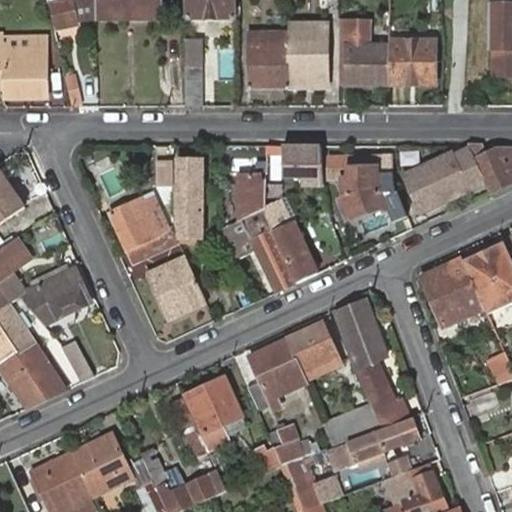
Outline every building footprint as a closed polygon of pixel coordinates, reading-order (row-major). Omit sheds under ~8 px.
[(48,0),(56,33),(79,26),(75,1),(98,1),(98,0),(48,0)] [(101,0),(101,20),(164,21),(163,0),(101,0)] [(186,0),(187,21),(234,20),(234,0),(186,0)] [(75,1),(79,26),(98,17),(98,1),(75,1)] [(511,7),(490,8),(490,52),(494,52),(494,78),(511,78),(511,7)] [(348,22),(340,22),(339,87),(348,87),(348,22)] [(371,22),(348,22),(348,87),(391,87),(391,46),(372,46),(371,22)] [(328,26),(291,26),(291,34),(291,89),(328,89),(328,26)] [(250,89),(291,89),(291,34),(250,34),(250,89)] [(0,51),(48,51),(48,41),(0,40),(0,51)] [(437,87),(437,42),(391,43),(391,46),(391,87),(437,87)] [(203,43),(185,43),(185,109),(203,109),(203,43)] [(0,87),(7,88),(7,99),(49,99),(48,51),(0,51),(0,87)] [(73,72),(61,75),(68,105),(80,102),(73,72)] [(322,149),(282,148),(283,176),(283,180),(301,180),(301,189),(324,189),(322,149)] [(486,186),(491,196),(511,185),(511,152),(496,152),(487,156),(483,148),(470,149),(472,153),(486,186)] [(454,157),(403,178),(420,215),(436,208),(437,209),(486,186),(472,153),(455,160),(454,157)] [(343,199),(352,222),(385,209),(381,199),(395,193),(392,185),(392,177),(375,176),(375,170),(375,159),(348,161),(329,162),(329,182),(343,182),(343,199)] [(152,160),(151,194),(168,194),(168,160),(152,160)] [(177,163),(177,225),(181,241),(198,241),(203,239),(203,163),(177,163)] [(0,230),(26,212),(12,192),(9,194),(4,187),(7,185),(0,175),(0,230)] [(261,177),(238,177),(239,221),(219,230),(234,263),(256,252),(275,296),(297,286),(268,223),(267,209),(267,182),(261,182),(261,177)] [(12,192),(7,185),(4,187),(9,194),(12,192)] [(395,224),(408,220),(399,196),(387,201),(389,207),(393,217),(395,224)] [(346,224),(352,222),(343,199),(337,202),(346,224)] [(143,207),(159,240),(171,234),(155,202),(143,207)] [(268,223),(297,286),(317,277),(291,223),(289,224),(279,203),(267,209),(268,223)] [(112,216),(129,253),(159,240),(143,207),(141,204),(112,216)] [(159,240),(129,253),(135,265),(179,245),(173,233),(171,234),(159,240)] [(0,310),(7,306),(0,295),(0,281),(30,260),(17,240),(0,252),(0,310)] [(463,263),(463,264),(466,270),(507,252),(504,245),(463,263)] [(485,310),(486,312),(511,300),(511,262),(507,252),(466,270),(485,310)] [(171,322),(207,306),(186,260),(150,276),(171,322)] [(445,327),(485,310),(466,270),(463,264),(425,281),(445,327)] [(75,271),(20,297),(28,309),(38,305),(45,322),(46,325),(55,320),(90,304),(75,271)] [(232,296),(240,312),(254,306),(246,290),(232,296)] [(511,300),(486,312),(490,321),(511,310),(511,300)] [(338,314),(359,377),(370,403),(382,430),(412,418),(407,405),(400,407),(376,364),(388,359),(369,302),(338,314)] [(0,310),(0,362),(15,351),(19,358),(34,348),(15,318),(7,306),(0,310)] [(324,326),(288,344),(301,374),(332,361),(339,358),(324,326)] [(81,385),(95,378),(83,354),(80,355),(73,340),(64,344),(65,345),(72,359),(71,363),(74,366),(81,385)] [(262,385),(249,391),(258,411),(271,405),(275,414),(284,411),(279,402),(307,388),(306,385),(301,374),(288,344),(250,360),(262,385)] [(15,351),(0,362),(0,369),(27,410),(65,392),(34,348),(19,358),(15,351)] [(491,363),(501,386),(511,382),(511,365),(507,355),(491,363)] [(332,361),(301,374),(306,385),(337,371),(332,361)] [(205,437),(202,437),(209,453),(232,443),(229,438),(224,429),(243,420),(225,380),(187,399),(205,437)] [(202,470),(214,464),(209,453),(202,437),(185,400),(172,406),(197,456),(202,470)] [(370,403),(324,425),(334,448),(339,446),(382,430),(370,403)] [(248,429),(243,420),(224,429),(229,438),(248,429)] [(306,459),(287,466),(304,511),(306,511),(322,506),(316,489),(307,467),(317,463),(342,456),(345,463),(360,458),(384,448),(386,454),(423,439),(416,421),(340,449),(339,446),(334,448),(306,459)] [(277,451),(284,467),(287,466),(306,459),(299,442),(292,426),(276,433),(282,449),(277,451)] [(270,435),(275,446),(277,451),(282,449),(276,433),(270,435)] [(134,479),(129,469),(113,436),(73,454),(93,498),(97,496),(123,484),(134,479)] [(258,460),(265,476),(284,467),(277,451),(275,446),(265,450),(268,455),(258,460)] [(388,462),(386,454),(384,448),(360,458),(364,470),(388,462)] [(154,483),(167,511),(187,511),(228,493),(219,474),(189,488),(179,469),(165,475),(153,452),(141,456),(143,462),(154,483)] [(89,503),(94,501),(93,498),(73,454),(33,471),(52,511),(92,511),(89,503)] [(139,490),(154,483),(143,462),(129,469),(134,479),(139,490)] [(307,467),(316,489),(325,486),(317,463),(307,467)] [(418,480),(414,471),(384,483),(393,507),(377,511),(437,511),(447,508),(434,474),(418,480)] [(143,500),(149,511),(167,511),(154,483),(139,490),(143,500)] [(123,484),(97,496),(104,511),(129,498),(123,484)] [(131,505),(133,511),(149,511),(143,500),(131,505)]
